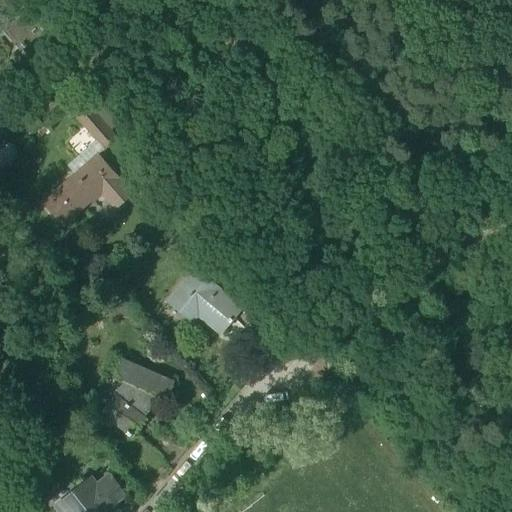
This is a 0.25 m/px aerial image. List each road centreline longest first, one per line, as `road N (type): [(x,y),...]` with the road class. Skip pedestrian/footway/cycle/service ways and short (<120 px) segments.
road 1 (track): [(284,357),(511,222)]
road 2 (track): [(407,278),(439,327),(428,361),(414,371),(366,377),(310,366),(292,353)]
road 3 (unclassified): [(155,511),(284,357)]
